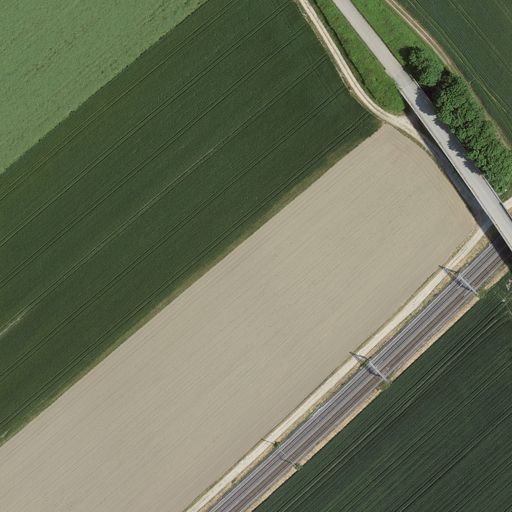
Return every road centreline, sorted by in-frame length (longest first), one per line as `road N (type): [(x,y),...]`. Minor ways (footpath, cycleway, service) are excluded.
road 1 (track): [(186,511),(511,202)]
road 2 (track): [(302,0),(356,88),(421,134),(487,226)]
road 3 (track): [(511,233),(339,0)]
